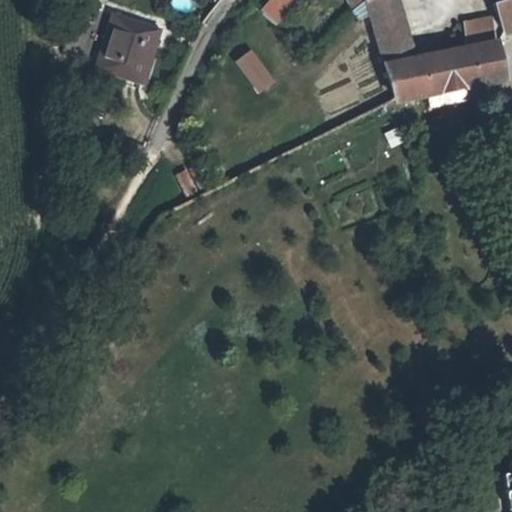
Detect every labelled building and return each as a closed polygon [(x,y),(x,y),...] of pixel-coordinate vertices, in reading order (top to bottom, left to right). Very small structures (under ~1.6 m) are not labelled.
[(270,0),(259,13),(273,26),(293,2),(290,0),(270,0)] [(346,0),(353,11),(364,0),(346,0)] [(368,17),(397,4),(395,0),(364,0),(353,11),(360,21),(368,17)] [(511,0),(491,0),(492,3),(490,4),(501,33),(511,28),(511,0)] [(368,17),(371,26),(401,17),(397,4),(368,17)] [(139,85),(157,30),(111,15),(94,70),(139,85)] [(414,60),(401,17),(371,26),(392,100),(502,79),(495,45),(494,45),(490,20),(462,25),(464,50),(414,60)] [(251,47),(233,60),(257,94),(275,81),(251,47)] [(193,164),(174,172),(184,194),(203,186),(193,164)]
